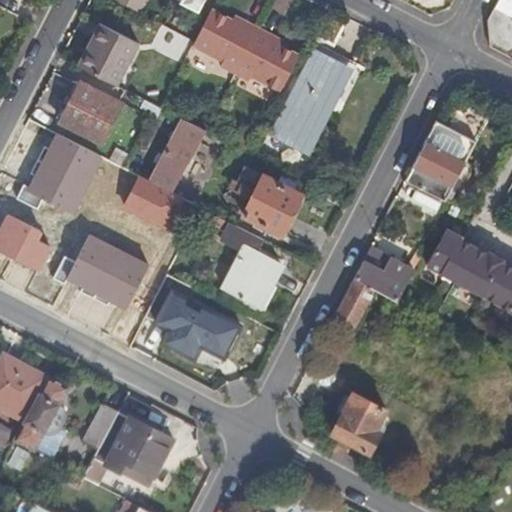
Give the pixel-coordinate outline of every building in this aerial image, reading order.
[(116,0),(138,11),(144,0),(116,0)] [(180,0),(181,0),(180,1),(197,10),(202,0),(180,0)] [(511,0),(497,0),(496,3),(511,12),(511,0)] [(490,47),(511,58),(511,12),(496,3),(483,27),(490,47)] [(211,10),(195,41),(192,46),(222,61),(220,66),(248,80),(250,76),(280,91),(299,55),(269,39),(271,35),(243,21),(241,25),(211,10)] [(84,57),(79,66),(117,86),(138,43),(101,24),(87,50),(92,52),(88,59),(84,57)] [(347,69),(314,51),(272,134),(305,151),(347,69)] [(122,102),(80,80),(61,119),(103,141),(122,102)] [(203,130),(182,119),(151,181),(170,191),(203,130)] [(445,199),(476,140),(436,120),(405,179),(445,199)] [(301,195),(264,175),(244,214),(281,234),(301,195)] [(17,226),(36,187),(30,183),(10,222),(17,226)] [(73,205),(36,187),(17,226),(10,222),(8,221),(0,236),(0,246),(1,251),(18,259),(26,254),(43,263),(44,261),(73,207),(73,205)] [(76,208),(73,207),(44,261),(48,263),(57,245),(67,226),(76,208)] [(257,252),(264,238),(231,222),(222,238),(245,250),(224,289),(260,307),(282,265),(257,252)] [(71,228),(67,226),(57,245),(60,247),(71,228)] [(454,248),(459,238),(460,236),(446,229),(430,258),(444,267),(441,273),(470,288),(473,282),(486,288),(482,295),(498,303),(502,297),(511,302),(511,274),(511,275),(498,267),(501,261),(502,258),(488,251),(487,253),(482,264),(468,256),(454,248)] [(473,246),(459,238),(454,248),(468,256),(473,246)] [(473,246),(468,256),(482,264),(487,253),(473,246)] [(354,277),(376,288),(398,299),(413,269),(408,266),(370,247),(354,277)] [(444,267),(430,258),(426,265),(441,273),(444,267)] [(511,274),(511,266),(501,261),(498,267),(511,275),(511,274)] [(185,297),(190,287),(166,275),(144,316),(155,321),(148,335),(192,359),(199,345),(222,357),(239,325),(201,306),(197,313),(180,305),(185,297)] [(354,277),(335,315),(356,326),(376,288),(354,277)] [(470,288),(482,295),(486,288),(473,282),(470,288)] [(201,306),(185,297),(180,305),(197,313),(201,306)] [(511,310),(511,309),(511,302),(502,297),(498,303),(511,310)] [(432,317),(420,310),(417,318),(429,324),(432,317)] [(0,408),(24,421),(47,377),(2,353),(0,357),(0,408)] [(66,387),(47,377),(24,421),(14,439),(33,448),(41,433),(42,433),(48,422),(60,428),(65,419),(53,413),(59,403),(57,402),(66,387)] [(386,409),(353,392),(332,433),(370,452),(380,432),(375,430),(386,409)] [(116,415),(118,412),(101,403),(81,441),(97,450),(100,444),(116,415)] [(126,421),(116,415),(100,444),(111,449),(126,421)] [(126,421),(111,449),(104,463),(118,471),(124,461),(152,476),(172,438),(129,415),(126,421)] [(13,441),(3,460),(16,466),(25,448),(13,441)] [(150,511),(124,499),(117,511),(150,511)] [(45,511),(47,509),(35,502),(29,511),(45,511)]
